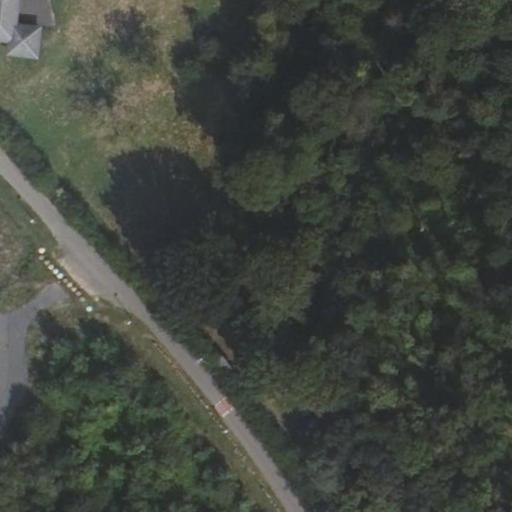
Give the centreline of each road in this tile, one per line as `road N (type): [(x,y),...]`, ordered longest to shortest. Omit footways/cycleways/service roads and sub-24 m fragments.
road 1 (track): [(268,0),(244,43),(388,511)]
road 2 (unclassified): [(298,511),(219,396),(0,156)]
